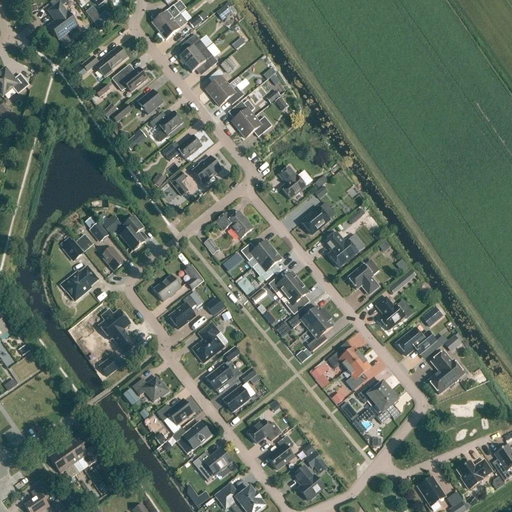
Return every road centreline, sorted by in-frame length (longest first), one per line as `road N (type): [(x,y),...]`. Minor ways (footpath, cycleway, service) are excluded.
road 1 (residential): [(287,511),(129,292),(134,275),(244,186)]
road 2 (residential): [(378,462),(423,405),(244,186)]
road 3 (residential): [(244,186),(246,165),(134,30),(141,0)]
road 4 (residential): [(378,462),(399,477),(487,438)]
road 5 (residential): [(0,497),(2,470),(77,414)]
